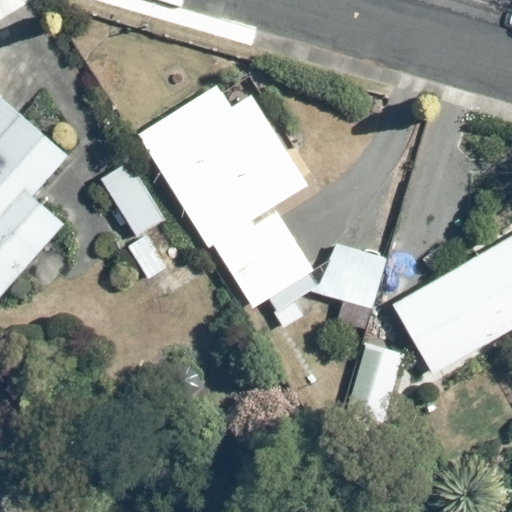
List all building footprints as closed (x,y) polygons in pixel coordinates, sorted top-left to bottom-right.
[(142,153),(99,179),(136,240),(125,247),(148,286),(208,251),(249,319),(268,308),(283,333),(313,315),(304,299),(325,287),(279,210),(311,191),(238,70),(131,134),(142,153)] [(0,296),(67,226),(43,203),(54,192),(46,184),(74,154),(3,87),(0,89),(0,296)] [(511,333),(511,219),(385,289),(432,377),(438,374),(511,333)] [(339,239),(329,274),(348,280),(341,304),(375,314),(393,256),(339,239)] [(378,445),(407,354),(367,341),(337,432),(378,445)]
